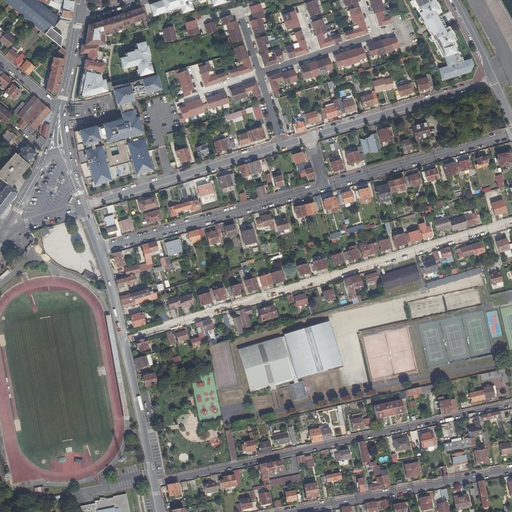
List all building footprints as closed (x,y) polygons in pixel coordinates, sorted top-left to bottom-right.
[(62,16),(37,0),(1,0),(7,4),(19,14),(31,24),(44,34),(52,40),(56,44),(60,47),(62,37),(52,29),(62,16)] [(38,0),(63,11),(63,16),(72,18),(74,7),(75,0),(74,0),(63,0),(64,0),(63,0),(38,0)] [(160,0),(161,1),(149,5),(152,15),(158,13),(159,15),(165,12),(166,14),(168,13),(168,12),(177,9),(177,10),(180,9),(181,14),(193,10),(190,4),(197,1),(197,2),(203,0),(204,0),(205,0),(209,0),(212,7),(225,2),(224,0),(160,0)] [(317,6),(314,0),(312,0),(304,3),(305,6),(306,9),(317,6)] [(413,0),(427,25),(429,24),(431,28),(429,29),(443,55),(445,54),(448,64),(440,66),(444,79),(471,70),(475,63),(472,56),(464,59),(463,55),(461,56),(458,46),(454,39),(457,38),(455,35),(454,35),(451,30),(452,29),(450,25),(445,27),(443,24),(441,25),(437,18),(439,17),(437,13),(442,11),(439,7),(438,7),(436,1),(435,0),(413,0)] [(250,13),(261,9),(259,3),(255,4),(254,2),(247,3),(249,9),(250,13)] [(9,9),(16,15),(15,16),(17,17),(19,14),(7,4),(5,7),(8,10),(9,9)] [(314,14),(319,13),(317,6),(306,9),(307,11),(308,16),(314,14)] [(349,17),(351,17),(360,14),(358,9),(357,7),(351,9),(347,10),(349,17)] [(141,8),(89,27),(86,45),(99,45),(105,44),(104,35),(116,32),(116,31),(124,28),(124,27),(130,25),(133,24),(144,21),(141,8)] [(263,16),(261,9),(250,13),(251,15),(253,20),(260,17),(263,16)] [(293,11),(288,12),(281,15),(283,22),(296,18),(295,14),(293,11)] [(388,16),(382,18),(380,11),(373,13),(377,26),(378,26),(390,22),(388,16)] [(360,14),(351,17),(349,17),(351,23),(355,22),(362,20),(360,16),(360,14)] [(219,18),(222,24),(225,23),(232,21),(231,17),(230,15),(219,18)] [(249,21),(250,23),(250,24),(251,27),(262,24),(260,17),(253,20),(249,21)] [(286,30),(292,28),(298,26),(297,21),(296,18),(283,22),(286,30)] [(321,19),(316,20),(310,22),(311,25),(313,29),(323,25),(321,19)] [(184,23),(186,29),(196,26),(195,22),(195,20),(184,23)] [(232,21),(225,23),(227,30),(237,27),(236,24),(235,20),(232,21)] [(363,25),(362,20),(355,22),(357,29),(351,30),(353,37),(359,35),(366,32),(363,25)] [(213,21),(204,25),(207,34),(216,31),(215,27),(213,21)] [(259,32),(264,30),(262,24),(251,27),(252,30),(253,34),(259,32)] [(313,31),(315,35),(321,33),(325,32),(323,25),(313,29),(313,31)] [(163,35),(173,33),(172,26),(161,29),(163,35)] [(197,29),(196,26),(186,29),(187,36),(198,33),(197,29)] [(237,27),(227,30),(229,37),(239,33),(238,29),(237,27)] [(296,41),(303,39),(301,34),(300,30),(294,32),(293,33),(296,41)] [(348,38),(353,37),(351,30),(343,33),(345,40),(348,38)] [(13,39),(4,32),(2,34),(0,36),(0,41),(7,47),(13,39)] [(175,39),(173,33),(163,35),(165,42),(175,39)] [(231,43),(236,42),(241,40),(240,35),(239,33),(229,37),(231,43)] [(323,40),(321,33),(315,35),(316,40),(319,48),(326,46),(332,44),(330,38),(323,40)] [(257,46),(264,43),(268,42),(265,35),(261,37),(255,39),(255,41),(257,46)] [(338,35),(330,38),(332,44),(335,43),(340,41),(338,35)] [(391,49),(397,47),(394,37),(393,37),(391,38),(387,39),(391,49)] [(391,51),(391,49),(387,39),(387,38),(382,40),(379,41),(383,53),(391,51)] [(296,41),(298,47),(292,49),(294,56),(302,53),(307,52),(305,44),(303,39),(296,41)] [(51,49),(54,46),(56,44),(52,40),(48,46),(51,49)] [(139,76),(141,76),(150,73),(153,72),(152,69),(149,60),(148,55),(150,55),(148,46),(146,46),(145,41),(136,44),(136,45),(137,49),(135,49),(134,49),(134,51),(126,53),(127,56),(124,57),(120,58),(122,69),(131,66),(135,65),(136,65),(137,69),(139,75),(139,76)] [(376,56),(383,53),(379,41),(375,42),(372,43),(372,44),(375,54),(376,56)] [(260,54),(266,52),(264,43),(257,46),(258,49),(260,54)] [(367,52),(369,56),(375,54),(372,44),(368,45),(365,46),(367,52)] [(86,45),(82,45),(80,54),(87,53),(87,59),(86,62),(84,61),(83,69),(84,69),(82,75),(81,75),(79,89),(78,93),(80,94),(80,97),(84,98),(113,91),(112,87),(109,78),(103,80),(102,80),(100,76),(102,75),(106,57),(102,57),(103,52),(98,51),(99,45),(86,45)] [(237,46),(233,48),(235,54),(245,51),(244,46),(243,45),(237,46)] [(290,57),(294,56),(292,49),(291,46),(284,48),(285,52),(288,58),(290,57)] [(18,54),(10,48),(4,55),(9,59),(12,62),(18,54)] [(364,58),(363,53),(361,48),(357,49),(354,50),(358,60),(364,58)] [(273,51),(274,55),(276,62),(280,60),(283,59),(281,53),(279,49),(273,51)] [(350,50),(347,51),(351,64),(358,61),(358,60),(354,50),(354,49),(350,50)] [(235,54),(237,61),(241,60),(247,58),(246,53),(245,51),(235,54)] [(343,66),(351,64),(347,51),(342,52),(339,53),(339,54),(343,65),(343,66)] [(274,55),(268,57),(266,52),(260,54),(261,59),(263,66),(269,64),(276,62),(274,55)] [(333,57),(334,62),(336,67),(343,65),(339,54),(336,56),(333,57)] [(13,63),(16,65),(21,60),(23,57),(21,55),(13,63)] [(53,58),(49,73),(61,76),(64,63),(64,60),(53,58)] [(243,65),(236,67),(239,74),(244,72),(251,70),(248,61),(247,58),(241,60),(243,65)] [(331,68),(330,64),(328,58),(325,59),(321,60),(325,70),(331,68)] [(318,74),(325,72),(325,70),(321,60),(321,59),(317,60),(314,62),(318,74)] [(21,60),(16,65),(19,68),(24,62),(21,60)] [(28,75),(34,67),(27,61),(20,69),(21,69),(28,75)] [(198,68),(200,73),(207,71),(211,70),(209,63),(205,65),(204,61),(197,63),(198,68)] [(306,64),(310,77),(318,74),(314,62),(310,63),(306,64)] [(299,66),(301,73),(303,79),(310,77),(306,64),(303,65),(299,66)] [(236,67),(228,70),(228,71),(230,77),(234,76),(239,74),(236,67)] [(174,74),(177,73),(179,79),(189,76),(187,71),(187,70),(181,71),(180,68),(173,70),(174,74)] [(295,75),(293,69),(290,70),(286,72),(290,82),(296,80),(295,75)] [(215,75),(209,77),(207,71),(200,73),(202,79),(204,86),(210,84),(217,82),(215,75)] [(223,72),(215,75),(217,82),(221,81),(226,79),(224,73),(223,72)] [(283,73),(280,73),(282,79),(283,84),(290,82),(286,72),(283,73)] [(61,76),(49,73),(45,90),(57,93),(58,86),(61,76)] [(153,172),(138,115),(134,116),(133,110),(134,110),(131,100),(160,92),(159,90),(161,89),(157,75),(153,76),(151,76),(150,73),(141,76),(142,79),(140,79),(135,81),(121,85),(121,84),(112,87),(113,91),(116,104),(118,103),(122,119),(74,132),(80,164),(88,187),(110,180),(107,168),(131,161),(136,177),(153,172)] [(273,75),(267,77),(271,90),(272,89),(278,87),(276,81),(282,79),(280,73),(273,75)] [(420,89),(434,85),(430,73),(426,74),(427,77),(417,80),(420,89)] [(10,80),(3,74),(0,77),(0,83),(2,85),(0,86),(3,89),(10,80)] [(189,76),(179,79),(181,86),(191,82),(189,78),(189,76)] [(383,77),(372,81),(375,91),(386,88),(386,89),(394,87),(391,76),(383,79),(383,77)] [(248,83),(242,85),(242,86),(244,92),(251,90),(253,95),(259,93),(257,87),(255,81),(248,83)] [(181,86),(183,92),(190,90),(193,89),(191,84),(191,82),(181,86)] [(401,95),(415,91),(414,85),(409,86),(408,82),(398,85),(401,95)] [(12,85),(6,93),(14,100),(20,92),(12,85)] [(238,87),(236,88),(239,98),(246,96),(244,92),(242,86),(238,87)] [(230,90),(231,96),(233,100),(239,98),(236,88),(233,89),(230,90)] [(218,94),(222,104),(228,102),(226,98),(225,92),(221,93),(218,94)] [(212,96),(215,106),(222,104),(218,94),(214,95),(212,96)] [(371,94),(361,97),(364,107),(375,103),(371,94)] [(205,98),(207,104),(209,109),(215,106),(212,96),(208,97),(205,98)] [(52,114),(51,111),(34,97),(26,106),(17,116),(18,117),(21,119),(25,123),(27,124),(37,133),(39,131),(36,129),(46,118),(51,120),(52,114)] [(202,105),(200,98),(195,100),(192,101),(197,114),(204,111),(202,105)] [(338,103),(342,114),(356,109),(352,99),(338,103)] [(185,103),(185,105),(189,117),(197,114),(192,101),(188,102),(185,103)] [(26,106),(22,103),(13,113),(17,116),(26,106)] [(323,119),(337,115),(334,105),(333,103),(325,105),(325,108),(320,109),(323,119)] [(12,116),(0,105),(0,117),(6,122),(12,116)] [(183,121),(183,119),(189,117),(185,105),(180,107),(179,108),(181,114),(178,115),(180,122),(183,121)] [(316,111),(301,115),(303,120),(304,125),(319,121),(316,111)] [(306,130),(304,125),(303,120),(299,121),(298,118),(295,119),(296,122),(293,123),(296,133),(297,133),(306,130)] [(21,119),(17,124),(21,128),(25,123),(21,119)] [(416,139),(420,138),(430,135),(426,122),(412,126),(412,128),(410,129),(412,135),(415,134),(415,135),(416,139)] [(46,140),(37,133),(27,124),(23,130),(35,140),(36,139),(43,145),(45,143),(45,141),(46,140)] [(41,135),(45,138),(46,138),(49,126),(44,124),(43,126),(41,125),(40,129),(42,130),(41,135)] [(246,131),(247,132),(249,142),(264,137),(261,127),(246,131)] [(379,130),(383,141),(394,139),(390,127),(379,130)] [(2,142),(9,147),(9,148),(12,144),(17,138),(11,132),(6,137),(2,142)] [(249,142),(247,132),(237,135),(240,144),(249,142)] [(378,152),(377,148),(382,147),(378,133),(373,135),(373,134),(372,134),(371,135),(370,136),(370,137),(369,137),(367,138),(368,139),(366,140),(364,140),(361,139),(360,139),(364,152),(364,154),(366,154),(368,152),(369,151),(369,150),(370,149),(371,152),(378,152)] [(226,142),(225,138),(213,141),(217,151),(231,147),(229,141),(226,142)] [(409,138),(401,140),(404,150),(412,148),(409,138)] [(205,143),(196,146),(199,157),(204,155),(204,153),(208,152),(205,143)] [(15,151),(18,148),(12,144),(9,148),(14,152),(18,155),(19,154),(15,151)] [(19,154),(18,155),(28,164),(36,154),(26,146),(19,154)] [(186,160),(191,159),(189,153),(191,153),(189,148),(188,148),(187,147),(182,148),(186,160)] [(179,156),(181,162),(186,160),(182,148),(176,150),(177,155),(178,154),(179,156)] [(348,153),(350,163),(366,159),(364,154),(364,152),(358,154),(357,150),(348,153)] [(0,169),(0,178),(7,184),(10,187),(29,164),(28,164),(18,155),(14,152),(0,169)] [(302,152),(293,154),(295,163),(305,161),(304,159),(303,154),(302,152)] [(508,152),(498,155),(499,159),(498,159),(499,164),(500,163),(501,166),(511,163),(508,152)] [(492,163),(490,155),(482,158),(481,157),(477,158),(479,165),(480,165),(481,168),(489,166),(488,164),(492,163)] [(341,159),(331,162),(334,170),(343,168),(341,159)] [(469,159),(459,162),(461,170),(472,168),(469,159)] [(257,161),(248,163),(251,173),(261,171),(258,160),(257,161)] [(455,162),(443,165),(446,176),(458,173),(455,162)] [(239,166),(242,176),(251,173),(248,163),(239,166)] [(314,177),(312,167),(300,171),(300,173),(306,172),(308,178),(310,178),(310,179),(313,179),(313,177),(314,177)] [(439,178),(436,168),(421,172),(424,182),(439,178)] [(236,183),(233,173),(219,177),(222,190),(227,189),(227,187),(232,185),(232,184),(236,183)] [(421,183),(418,173),(404,177),(407,187),(421,183)] [(281,175),(274,177),(276,186),(284,184),(281,175)] [(388,184),(391,192),(405,188),(402,178),(388,182),(388,184)] [(210,183),(198,187),(201,196),(213,193),(210,183)] [(376,187),(380,202),(392,198),(391,192),(388,184),(376,187)] [(11,208),(8,206),(13,199),(18,193),(7,185),(0,195),(0,216),(1,218),(5,217),(11,208)] [(257,191),(257,193),(258,196),(266,194),(264,185),(255,187),(257,191)] [(358,190),(359,190),(355,191),(357,198),(361,197),(361,199),(372,196),(369,187),(358,190)] [(340,204),(341,205),(354,201),(351,191),(342,194),(338,195),(338,197),(340,204)] [(142,209),(158,205),(156,196),(140,201),(142,209)] [(201,208),(198,197),(181,201),(184,210),(191,208),(192,210),(201,208)] [(340,204),(338,197),(334,198),(334,197),(323,200),(326,210),(337,207),(336,205),(340,204)] [(506,212),(503,200),(491,204),(495,215),(506,212)] [(184,210),(181,201),(169,205),(172,216),(177,214),(176,212),(184,210)] [(317,212),(314,202),(305,205),(307,215),(317,212)] [(305,205),(295,207),(298,217),(307,215),(305,205)] [(159,210),(145,214),(148,223),(162,218),(159,210)] [(478,222),(475,213),(464,216),(467,226),(478,222)] [(275,227),(271,214),(261,216),(261,219),(257,220),(259,227),(269,225),(270,229),(275,227)] [(119,226),(116,227),(114,219),(112,215),(105,217),(108,228),(106,228),(107,232),(115,230),(117,236),(121,235),(120,230),(119,226)] [(451,228),(452,231),(467,226),(464,216),(464,215),(449,220),(451,228)] [(447,228),(448,229),(451,228),(449,220),(448,216),(433,221),(436,231),(447,228)] [(275,219),(279,231),(290,228),(287,217),(281,219),(280,219),(279,218),(275,219)] [(119,226),(120,230),(131,227),(129,218),(118,222),(119,226)] [(223,222),(218,223),(221,232),(225,231),(226,236),(237,233),(234,223),(224,226),(223,222)] [(220,242),(218,233),(221,232),(218,223),(215,224),(216,229),(206,232),(210,244),(220,242)] [(425,223),(419,224),(423,238),(434,235),(431,226),(426,228),(425,223)] [(48,227),(40,230),(42,236),(50,233),(49,229),(48,227)] [(252,227),(241,230),(245,244),(256,241),(252,227)] [(200,239),(199,236),(202,236),(200,228),(192,230),(188,232),(190,242),(200,239)] [(421,239),(418,230),(404,234),(407,243),(421,239)] [(404,234),(393,237),(396,247),(406,243),(404,234)] [(180,239),(167,243),(169,253),(182,250),(180,239)] [(388,239),(379,242),(381,251),(391,248),(388,239)] [(494,241),(498,253),(509,249),(505,239),(499,241),(498,239),(494,241)] [(156,241),(147,243),(150,251),(158,249),(156,241)] [(474,253),(474,254),(484,251),(481,241),(477,242),(476,241),(474,241),(475,243),(471,244),(474,253)] [(142,244),(147,264),(139,266),(140,272),(146,270),(154,268),(150,251),(147,243),(142,244)] [(360,247),(363,257),(379,252),(376,243),(368,245),(367,243),(363,244),(363,246),(360,247)] [(474,253),(471,244),(456,248),(459,257),(474,253)] [(446,257),(448,263),(454,261),(449,247),(442,249),(440,250),(443,258),(446,257)] [(359,258),(356,249),(342,253),(345,261),(350,260),(359,258)] [(117,266),(124,264),(121,252),(121,250),(113,253),(117,266)] [(341,253),(331,256),(334,265),(344,262),(341,253)] [(434,258),(430,259),(430,260),(422,263),(426,274),(438,270),(435,260),(434,258)] [(324,259),(314,262),(314,264),(311,264),(313,271),(327,267),(324,259)] [(307,263),(297,266),(300,275),(309,272),(307,263)] [(394,272),(380,276),(384,289),(420,279),(416,265),(400,270),(400,271),(394,273),(394,272)] [(139,266),(138,266),(125,269),(127,276),(135,273),(140,272),(139,266)] [(481,267),(426,283),(428,289),(483,273),(481,267)] [(8,269),(0,276),(0,278),(1,279),(10,272),(8,269)] [(281,270),(273,272),(276,283),(284,280),(281,270)] [(86,271),(83,276),(95,283),(98,278),(86,271)] [(499,271),(489,274),(491,284),(502,281),(499,271)] [(379,282),(376,272),(364,276),(366,282),(373,280),(374,283),(379,282)] [(135,273),(127,276),(117,279),(117,280),(118,286),(134,282),(133,279),(136,278),(135,273)] [(269,273),(259,277),(262,287),(272,284),(269,273)] [(357,275),(349,277),(353,289),(362,286),(358,274),(357,275)] [(355,297),(353,289),(349,277),(343,279),(348,293),(349,293),(352,304),(357,303),(355,297)] [(255,278),(245,281),(248,291),(258,288),(255,278)] [(242,288),(240,285),(227,289),(230,297),(239,294),(238,290),(242,288)] [(223,288),(213,291),(216,299),(216,301),(227,298),(223,288)] [(151,294),(150,291),(149,289),(121,297),(122,303),(151,294)] [(332,289),(323,292),(326,301),(334,298),(332,289)] [(123,308),(158,298),(157,292),(151,294),(122,303),(123,308)] [(209,292),(199,295),(202,305),(212,302),(209,292)] [(182,308),(186,307),(186,306),(190,305),(194,304),(191,294),(179,298),(181,305),(182,308)] [(307,304),(304,294),(293,298),(296,308),(300,306),(301,309),(304,308),(303,305),(307,304)] [(176,309),(176,307),(181,305),(179,298),(179,296),(168,299),(171,310),(176,309)] [(274,306),(259,311),(262,321),(277,317),(274,306)] [(243,323),(250,321),(251,321),(249,314),(253,312),(252,307),(240,310),(243,323)] [(245,327),(243,323),(240,310),(236,311),(238,318),(235,319),(239,335),(244,333),(242,328),(245,327)] [(163,322),(169,320),(167,311),(160,313),(163,322)] [(142,312),(131,315),(134,326),(145,323),(142,312)] [(110,314),(105,315),(123,418),(129,417),(110,314)] [(223,315),(227,329),(231,328),(227,314),(223,315)] [(211,319),(201,322),(208,342),(209,346),(216,344),(215,342),(211,343),(208,335),(209,335),(208,331),(213,329),(213,326),(214,326),(213,322),(212,322),(211,319)] [(193,347),(208,342),(201,322),(196,323),(200,338),(191,341),(193,347)] [(259,342),(237,348),(250,392),(269,387),(270,390),(276,388),(275,385),(294,380),(295,384),(291,385),(295,400),(307,397),(303,381),(299,383),(297,378),(341,365),(328,322),(285,334),(286,336),(281,337),(280,335),(259,342)] [(188,339),(186,333),(188,332),(187,326),(185,327),(186,331),(176,334),(178,342),(188,339)] [(171,344),(174,343),(175,348),(177,347),(172,331),(167,332),(171,344)] [(148,338),(137,341),(138,347),(140,346),(141,351),(150,349),(148,344),(150,343),(148,338)] [(180,356),(171,359),(172,365),(181,362),(180,356)] [(137,370),(148,366),(145,357),(135,360),(136,364),(137,370)] [(505,369),(480,374),(481,380),(496,377),(501,376),(502,379),(503,383),(508,382),(505,369)] [(152,371),(147,373),(148,376),(145,377),(148,387),(159,384),(156,374),(153,374),(152,371)] [(433,385),(419,388),(420,393),(421,395),(434,392),(433,385)] [(484,390),(486,399),(497,397),(495,386),(489,387),(489,385),(486,386),(486,388),(483,388),(484,390)] [(419,388),(405,391),(406,396),(420,393),(419,388)] [(486,399),(484,390),(471,393),(473,402),(486,399)] [(449,400),(444,401),(443,397),(437,398),(441,414),(452,412),(449,400)] [(458,411),(455,399),(449,400),(452,412),(457,411),(458,411)] [(404,413),(401,401),(387,404),(390,416),(404,413)] [(390,416),(387,404),(374,407),(377,419),(390,416)] [(505,433),(502,419),(500,412),(489,414),(482,416),(483,421),(497,418),(500,434),(505,433)] [(362,417),(351,420),(353,429),(364,427),(362,417)] [(483,434),(482,431),(478,417),(474,418),(476,427),(468,429),(470,437),(483,434)] [(250,451),(256,449),(251,425),(248,426),(251,441),(244,442),(245,444),(242,445),(244,451),(247,451),(247,452),(250,451)] [(324,430),(323,426),(320,427),(320,429),(323,441),(332,439),(330,429),(324,430)] [(313,443),(323,441),(320,429),(316,429),(316,428),(312,429),(312,430),(310,431),(313,443)] [(230,430),(225,431),(231,461),(236,460),(230,430)] [(288,432),(275,435),(277,445),(290,442),(288,432)] [(433,432),(419,435),(422,448),(436,445),(433,432)] [(262,451),(261,451),(258,452),(259,455),(266,453),(272,452),(270,441),(267,441),(266,438),(262,439),(263,442),(260,443),(261,448),(262,451)] [(408,438),(394,441),(397,452),(411,449),(408,438)] [(471,447),(472,447),(470,439),(442,445),(444,452),(448,451),(454,450),(464,448),(471,447)] [(358,443),(362,463),(369,462),(365,442),(358,443)] [(511,453),(510,443),(500,445),(502,455),(511,453)] [(487,449),(477,451),(479,462),(484,461),(485,464),(489,463),(487,449)] [(349,450),(339,452),(339,453),(335,454),(337,461),(351,458),(349,450)] [(467,464),(465,453),(455,455),(452,455),(454,467),(467,464)] [(305,455),(297,457),(299,467),(307,465),(306,461),(305,455)] [(266,464),(268,474),(284,471),(281,460),(266,464)] [(419,463),(406,465),(408,478),(422,475),(419,463)] [(258,465),(262,481),(266,480),(269,479),(268,474),(266,464),(258,465)] [(384,488),(380,468),(380,465),(377,466),(371,467),(371,468),(373,468),(374,469),(377,469),(378,472),(377,472),(378,477),(377,478),(378,483),(370,485),(371,490),(374,490),(384,488)] [(449,475),(447,466),(440,467),(442,477),(449,475)] [(383,467),(380,468),(384,488),(390,487),(387,470),(384,471),(383,467)] [(216,483),(219,482),(218,474),(211,476),(213,482),(204,484),(205,490),(206,493),(207,493),(218,491),(216,483)] [(327,482),(342,479),(341,474),(334,475),(326,477),(327,482)] [(293,483),(303,481),(301,475),(269,481),(270,484),(271,487),(271,488),(293,483)] [(219,482),(221,491),(226,490),(237,487),(235,477),(223,479),(224,481),(219,482)] [(479,482),(483,507),(489,506),(485,481),(479,482)] [(171,496),(181,494),(179,483),(168,485),(171,496)] [(309,485),(304,486),(307,498),(319,496),(316,483),(312,484),(311,483),(309,483),(309,485)] [(44,487),(34,489),(36,496),(45,494),(44,487)] [(297,500),(295,488),(293,488),(294,491),(285,493),(287,502),(297,500)] [(431,509),(429,500),(434,500),(433,491),(428,492),(429,497),(418,499),(420,511),(431,509)] [(262,505),(272,503),(270,493),(260,494),(262,505)] [(127,511),(124,495),(113,497),(113,499),(110,500),(110,499),(91,503),(92,505),(76,508),(77,511),(127,511)] [(467,495),(453,497),(455,510),(469,508),(467,495)] [(254,507),(252,498),(240,500),(242,510),(254,507)] [(388,500),(376,502),(377,510),(380,509),(379,503),(382,503),(383,509),(389,508),(388,500)] [(367,504),(366,504),(367,510),(367,511),(377,511),(377,510),(376,502),(367,504)] [(405,503),(393,505),(394,511),(409,511),(409,509),(406,509),(405,503)] [(447,511),(446,503),(436,505),(437,511),(447,511)]
